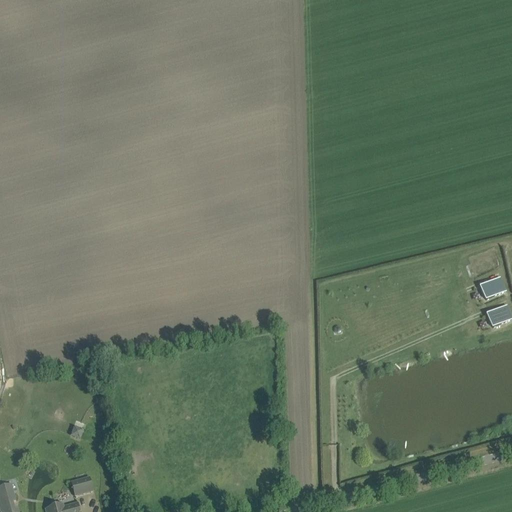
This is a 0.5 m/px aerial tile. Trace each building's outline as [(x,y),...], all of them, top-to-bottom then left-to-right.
[(505,307),(487,316),(493,329),(511,321),(505,307)] [(72,435),(80,438),(82,430),(75,428),(72,435)] [(75,497),(94,492),(90,478),(71,483),(75,497)] [(18,511),(17,508),(15,509),(13,503),(16,502),(11,485),(0,488),(0,511),(18,511)] [(61,506),(61,503),(54,505),(54,507),(45,510),(45,511),(80,511),(78,504),(64,508),(63,505),(61,506)]
